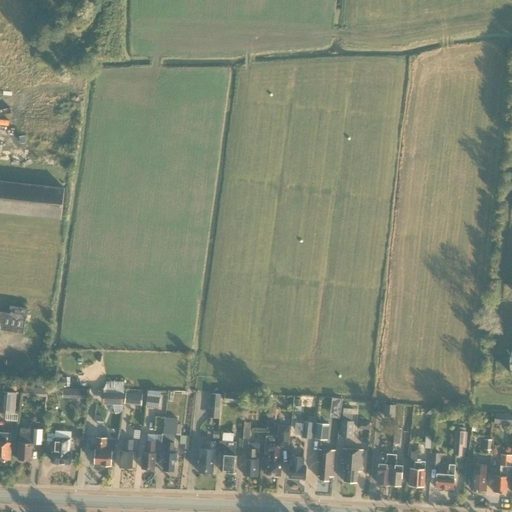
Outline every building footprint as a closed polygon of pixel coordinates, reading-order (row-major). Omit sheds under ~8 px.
[(16,122),(17,109),(5,108),(5,122),(16,122)] [(0,211),(62,218),(65,188),(0,180),(0,211)] [(433,291),(437,266),(425,264),(421,289),(433,291)] [(0,328),(0,330),(2,330),(24,332),(28,308),(11,306),(10,313),(0,311),(0,328)] [(103,404),(123,405),(123,382),(107,381),(103,388),(103,404)] [(44,397),(44,388),(31,387),(31,396),(44,397)] [(63,397),(87,398),(87,389),(63,388),(63,397)] [(146,406),(159,408),(161,391),(148,390),(146,406)] [(0,411),(15,413),(17,392),(0,391),(0,411)] [(124,403),(141,405),(143,394),(126,392),(124,403)] [(209,409),(220,411),(222,394),(210,393),(209,409)] [(224,403),(238,403),(239,393),(225,393),(224,403)] [(384,416),(395,417),(396,405),(385,404),(384,416)] [(511,422),(511,412),(496,413),(496,422),(511,422)] [(353,414),(343,413),(342,420),(341,420),(340,437),(353,438),(354,421),(352,421),(353,414)] [(164,433),(162,435),(161,443),(167,444),(167,441),(174,442),(175,435),(181,435),(182,423),(178,423),(178,418),(165,417),(164,433)] [(302,437),(311,438),(313,422),(304,421),(302,437)] [(314,438),(327,440),(329,424),(316,422),(314,438)] [(393,443),(400,444),(402,428),(394,427),(393,443)] [(33,428),(32,435),(21,435),(21,442),(20,442),(18,460),(31,460),(32,445),(42,445),(43,429),(33,428)] [(453,455),(464,455),(466,431),(455,430),(453,455)] [(0,458),(10,460),(11,443),(10,442),(11,433),(0,432),(0,458)] [(235,473),(237,452),(236,452),(236,441),(233,441),(234,433),(223,432),(222,440),(219,440),(218,450),(222,450),(220,472),(228,472),(229,473),(230,474),(231,474),(232,474),(233,473),(234,473),(235,473)] [(71,452),(72,438),(55,437),(55,433),(48,433),(47,441),(53,441),(52,451),(54,451),(53,462),(71,464),(72,452),(71,452)] [(277,433),(276,444),(288,444),(289,434),(277,433)] [(161,443),(162,435),(156,434),(156,441),(147,440),(146,452),(143,452),(141,469),(155,469),(155,456),(160,456),(160,446),(161,443)] [(102,464),(102,465),(111,465),(112,450),(117,451),(117,439),(107,438),(98,437),(97,450),(96,449),(96,456),(95,463),(96,463),(102,464)] [(120,467),(133,467),(134,451),(133,451),(133,439),(126,439),(125,451),(122,450),(120,467)] [(484,449),(491,450),(492,439),(484,439),(484,449)] [(175,461),(177,461),(178,453),(174,452),(174,442),(167,441),(167,444),(166,452),(165,452),(164,469),(174,470),(175,461)] [(200,447),(198,472),(213,473),(215,442),(208,441),(207,447),(200,447)] [(248,442),(247,459),(245,458),(244,475),(257,475),(258,459),(255,459),(256,451),(259,451),(259,443),(248,442)] [(280,475),(281,461),(278,461),(279,448),(271,447),(270,458),(267,458),(266,474),(273,475),(274,477),(278,477),(280,475)] [(329,477),(333,477),(335,450),(319,449),(318,462),(319,462),(318,476),(320,476),(320,480),(329,480),(329,477)] [(357,471),(361,471),(362,450),(343,449),(342,463),(344,463),(343,470),(345,470),(344,481),(357,482),(357,471)] [(431,464),(439,465),(440,453),(432,452),(431,464)] [(392,459),(392,454),(387,454),(386,464),(379,463),(378,483),(389,484),(390,480),(392,459)] [(390,480),(389,484),(401,485),(402,465),(396,465),(397,454),(392,454),(392,459),(390,480)] [(500,464),(511,465),(511,455),(511,454),(501,454),(500,464)] [(290,456),(290,457),(289,477),(305,479),(306,466),(303,466),(304,457),(290,456)] [(414,468),(411,468),(409,485),(423,486),(425,461),(421,461),(421,462),(415,461),(414,468)] [(479,491),(484,492),(484,491),(485,491),(487,465),(475,464),(469,463),(468,475),(473,476),(472,490),(479,490),(479,491)] [(449,464),(448,474),(436,473),(435,487),(453,489),(455,465),(449,464)] [(493,491),(506,492),(508,466),(500,465),(499,476),(494,475),(493,491)]
